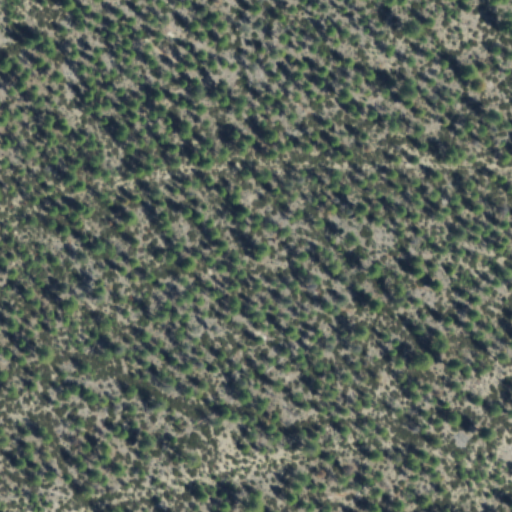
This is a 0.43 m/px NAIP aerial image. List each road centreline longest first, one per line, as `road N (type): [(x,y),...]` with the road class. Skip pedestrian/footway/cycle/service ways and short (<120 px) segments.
road 1 (track): [(0,230),(33,207),(145,170),(256,161),(459,183),(511,180)]
road 2 (track): [(511,480),(491,470),(276,471),(183,511)]
